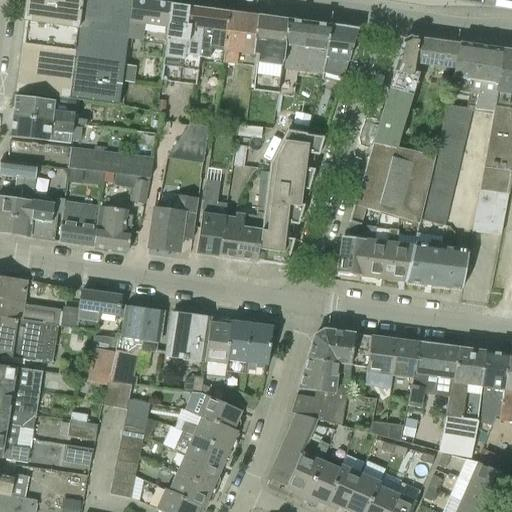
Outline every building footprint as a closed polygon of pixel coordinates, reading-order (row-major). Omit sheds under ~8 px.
[(51,102),(69,105),(83,0),(27,0),(15,94),(51,99),(51,102)] [(83,0),(69,105),(75,105),(76,100),(118,106),(121,82),(134,84),(136,67),(124,66),(127,40),(165,45),(171,5),(137,0),(83,0)] [(195,87),(200,58),(207,10),(171,5),(165,45),(159,83),(195,87)] [(200,58),(223,61),(230,13),(207,10),(200,58)] [(238,55),(257,57),(262,17),(230,13),(223,61),(223,64),(236,66),(238,55)] [(280,74),(281,70),(288,21),(262,17),(257,57),(256,64),(252,92),(278,94),(277,95),(293,97),(296,76),(280,74)] [(321,80),(325,58),(330,27),(288,21),(281,70),(315,75),(315,79),(321,80)] [(325,58),(348,62),(358,31),(330,27),(325,58)] [(414,72),(416,66),(419,39),(410,38),(403,42),(395,67),(414,72)] [(416,66),(454,70),(459,45),(419,39),(416,66)] [(454,70),(451,89),(477,94),(474,112),(492,114),(503,51),(480,47),(459,44),(459,45),(454,70)] [(511,171),(511,52),(503,51),(492,114),(478,193),(507,198),(511,174),(511,171)] [(386,99),(409,104),(418,73),(414,72),(395,67),(386,99)] [(12,118),(73,125),(86,127),(87,120),(78,119),(79,113),(74,113),(75,105),(69,105),(51,102),(15,98),(12,118)] [(373,142),(396,148),(409,104),(386,99),(373,142)] [(444,117),(469,122),(472,111),(447,106),(444,117)] [(166,159),(202,165),(209,117),(192,114),(191,125),(189,125),(166,159)] [(444,117),(441,128),(466,134),(469,122),(444,117)] [(10,137),(49,142),(50,133),(71,135),(73,125),(12,118),(10,137)] [(237,127),(236,137),(237,137),(260,140),(261,129),(237,127)] [(441,128),(439,140),(464,146),(466,134),(441,128)] [(307,134),(287,131),(269,165),(268,173),(263,210),(262,219),(257,263),(286,267),(325,138),(307,136),(307,134)] [(439,140),(436,152),(461,157),(464,146),(439,140)] [(396,148),(373,142),(354,206),(366,209),(419,225),(420,221),(422,209),(425,198),(428,186),(431,175),(433,163),(435,157),(396,148)] [(233,167),(243,168),(246,147),(236,146),(233,167)] [(115,175),(134,177),(151,179),(153,158),(70,148),(67,169),(115,175)] [(436,152),(435,157),(433,163),(458,169),(461,157),(436,152)] [(0,215),(51,223),(54,199),(33,196),(38,167),(0,161),(0,176),(23,179),(20,200),(0,197),(0,215)] [(456,180),(458,169),(433,163),(431,175),(456,180)] [(263,210),(268,173),(260,172),(255,209),(263,210)] [(453,192),(456,180),(431,175),(428,186),(453,192)] [(130,202),(145,205),(149,183),(134,180),(130,202)] [(230,259),(235,218),(226,217),(227,208),(216,206),(219,184),(205,182),(196,254),(230,259)] [(450,204),(453,192),(428,186),(425,198),(450,204)] [(507,198),(478,193),(471,232),(500,236),(507,198)] [(148,248),(178,252),(182,226),(194,228),(198,199),(178,196),(175,213),(154,210),(148,248)] [(448,215),(450,204),(425,198),(422,209),(448,215)] [(64,200),(54,199),(51,223),(0,215),(0,234),(54,242),(58,215),(62,215),(64,200)] [(59,242),(93,247),(99,206),(65,202),(65,200),(64,200),(62,215),(59,242)] [(93,247),(128,252),(133,217),(128,216),(129,211),(99,206),(93,247)] [(349,223),(360,226),(366,209),(354,206),(349,223)] [(448,215),(422,209),(420,221),(445,227),(448,215)] [(257,263),(262,219),(236,215),(235,218),(230,259),(257,263)] [(337,274),(360,277),(364,239),(356,238),(360,226),(349,223),(345,237),(340,252),(337,274)] [(360,277),(382,280),(387,242),(376,241),(377,229),(367,227),(366,239),(364,239),(360,277)] [(382,280),(405,283),(413,245),(399,243),(400,231),(390,230),(389,242),(387,242),(382,280)] [(414,244),(413,245),(405,283),(461,290),(468,250),(414,244)] [(51,311),(23,307),(26,281),(0,277),(0,317),(49,325),(51,311)] [(98,315),(117,317),(120,296),(81,291),(76,329),(96,332),(98,315)] [(114,353),(108,380),(129,385),(131,378),(128,377),(133,356),(138,350),(156,353),(158,343),(162,313),(126,307),(122,336),(118,335),(114,353)] [(167,354),(205,359),(209,324),(209,320),(172,315),(167,354)] [(0,356),(35,362),(35,360),(52,363),(58,326),(49,325),(0,317),(0,356)] [(227,361),(246,364),(251,321),(242,320),(239,321),(237,323),(232,323),(227,361)] [(227,366),(227,361),(232,323),(221,321),(218,322),(216,325),(209,324),(205,359),(204,363),(227,366)] [(246,364),(267,367),(272,328),(264,327),(263,324),(261,322),(251,321),(246,364)] [(353,366),(367,368),(371,337),(323,331),(314,336),(311,346),(354,351),(353,366)] [(367,368),(393,371),(397,341),(371,337),(367,368)] [(419,344),(397,341),(393,371),(413,373),(415,374),(419,344)] [(424,391),(445,394),(451,348),(419,344),(415,374),(413,373),(411,386),(407,404),(422,407),(424,391)] [(342,380),(348,381),(349,366),(353,366),(354,351),(311,346),(307,361),(336,365),(335,373),(343,374),(342,380)] [(108,380),(114,353),(92,348),(88,371),(85,371),(84,378),(108,380)] [(451,456),(470,458),(474,427),(484,352),(451,348),(445,394),(437,454),(442,454),(451,456)] [(484,352),(474,427),(493,429),(495,417),(498,417),(507,355),(484,352)] [(511,355),(507,355),(498,417),(498,422),(511,423),(511,355)] [(341,414),(346,396),(348,381),(342,380),(343,374),(335,373),(336,365),(307,361),(298,390),(323,394),(321,404),(296,397),(291,412),(296,413),(318,420),(338,425),(341,414)] [(0,386),(39,393),(49,394),(51,382),(41,380),(15,376),(16,369),(0,366),(0,386)] [(202,395),(202,385),(203,378),(194,377),(192,393),(202,395)] [(103,406),(115,409),(120,384),(108,382),(103,406)] [(115,409),(126,411),(129,400),(131,391),(132,386),(120,384),(115,409)] [(202,395),(205,396),(212,399),(215,391),(202,385),(202,395)] [(0,434),(18,437),(19,428),(33,430),(39,393),(0,386),(0,434)] [(225,400),(234,403),(238,392),(230,389),(225,400)] [(234,403),(253,412),(258,401),(238,392),(234,403)] [(196,417),(200,418),(236,433),(240,424),(239,421),(238,419),(241,412),(212,399),(205,396),(196,417)] [(129,400),(126,411),(125,415),(147,419),(150,404),(129,400)] [(292,422),(313,431),(318,420),(296,413),(292,422)] [(123,426),(144,431),(147,419),(125,415),(123,426)] [(180,431),(192,437),(232,454),(236,444),(235,441),(233,439),(236,433),(200,418),(196,427),(184,422),(180,431)] [(143,438),(148,439),(157,421),(147,419),(144,431),(143,438)] [(377,437),(388,440),(391,423),(372,420),(370,431),(378,433),(377,437)] [(59,436),(95,441),(97,426),(69,421),(69,424),(61,423),(59,436)] [(288,431),(308,440),(313,431),(292,422),(288,431)] [(399,443),(400,442),(402,429),(403,424),(391,423),(388,440),(399,443)] [(142,442),(143,438),(144,431),(123,426),(121,438),(142,442)] [(353,439),(365,442),(367,434),(355,430),(353,439)] [(304,449),(308,440),(288,431),(284,441),(304,449)] [(0,459),(2,460),(27,464),(27,462),(29,454),(30,449),(16,447),(18,437),(0,434),(0,459)] [(107,434),(107,458),(116,458),(116,434),(107,434)] [(184,455),(220,471),(223,464),(226,464),(228,462),(232,454),(192,437),(184,455)] [(119,449),(140,453),(142,442),(121,438),(119,449)] [(300,459),(302,454),(304,449),(284,441),(280,450),(300,459)] [(380,451),(392,455),(394,446),(382,443),(380,451)] [(89,467),(93,449),(66,445),(64,463),(89,467)] [(392,455),(404,458),(406,449),(394,446),(392,455)] [(116,461),(137,465),(140,453),(119,449),(116,461)] [(296,468),(300,459),(280,450),(276,459),(296,468)] [(419,462),(431,465),(434,457),(421,453),(419,462)] [(291,496),(303,501),(320,462),(302,454),(300,459),(296,468),(291,477),(286,489),(293,493),(291,496)] [(451,456),(442,454),(437,466),(445,469),(451,456)] [(176,473),(216,491),(220,482),(219,479),(217,476),(220,471),(184,455),(176,473)] [(291,477),(296,468),(276,459),(272,468),(291,477)] [(135,476),(136,470),(137,465),(116,461),(114,472),(135,476)] [(317,503),(323,506),(339,470),(320,462),(303,501),(315,507),(317,503)] [(468,482),(508,500),(511,491),(511,487),(509,486),(511,480),(511,478),(476,463),(468,482)] [(338,507),(344,510),(360,475),(340,466),(339,470),(323,506),(336,511),(338,507)] [(0,511),(34,511),(37,501),(24,499),(28,477),(0,471),(0,511)] [(112,483),(133,487),(135,476),(114,472),(112,483)] [(168,491),(204,507),(207,502),(210,501),(212,499),(216,491),(176,473),(168,491)] [(366,511),(378,487),(380,483),(360,475),(344,510),(348,511),(366,511)] [(427,488),(435,491),(441,479),(432,476),(427,488)] [(460,501),(485,511),(498,511),(499,511),(502,511),(508,500),(468,482),(460,501)] [(109,495),(131,499),(133,487),(112,483),(109,495)] [(388,511),(396,495),(378,487),(366,511),(388,511)] [(422,499),(430,502),(435,491),(427,488),(422,499)] [(164,489),(155,510),(160,511),(202,511),(204,507),(168,491),(164,489)] [(411,511),(415,503),(396,495),(388,511),(411,511)] [(61,511),(79,511),(82,503),(64,499),(61,511)] [(454,511),(485,511),(460,501),(454,511)]
